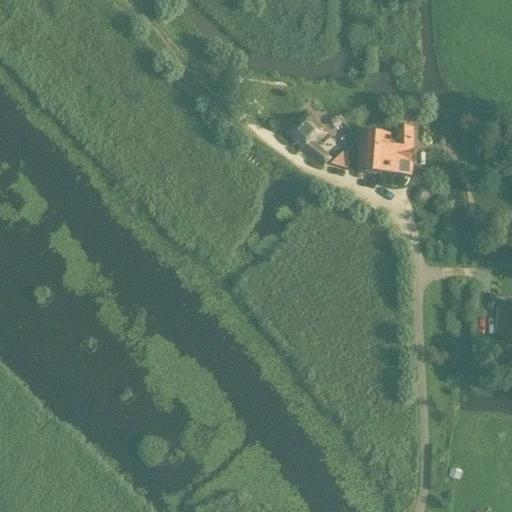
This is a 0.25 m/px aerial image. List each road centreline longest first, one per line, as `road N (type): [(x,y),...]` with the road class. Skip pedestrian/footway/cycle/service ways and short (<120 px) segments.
road 1 (unclassified): [(420,511),(416,256)]
road 2 (track): [(127,0),(218,99)]
